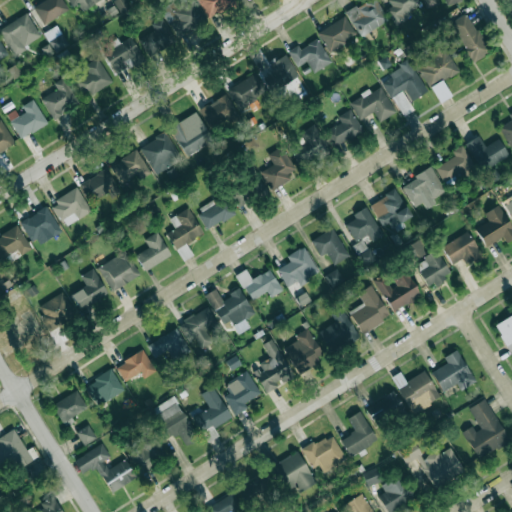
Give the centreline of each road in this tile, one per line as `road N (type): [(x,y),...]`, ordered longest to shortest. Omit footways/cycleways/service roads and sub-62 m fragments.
road 1 (residential): [(0,402),(511,76)]
road 2 (residential): [(140,511),(511,278)]
road 3 (residential): [(0,196),(308,0)]
road 4 (residential): [(0,358),(94,511)]
road 5 (residential): [(511,476),(461,311)]
